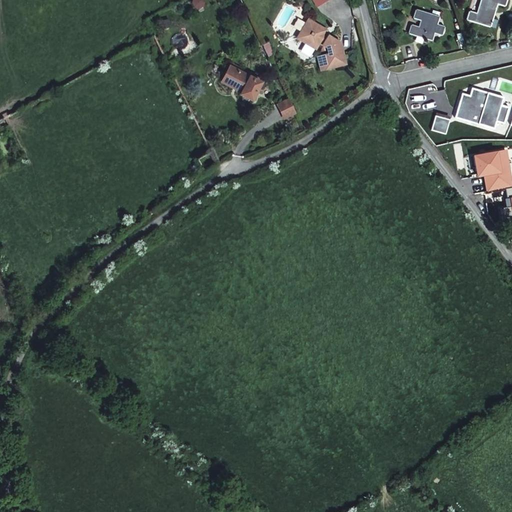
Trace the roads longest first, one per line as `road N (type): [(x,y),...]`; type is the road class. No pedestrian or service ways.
road 1 (residential): [(13,511),(2,477),(6,409),(38,334),(202,189),(306,145),(388,91)]
road 2 (unclassified): [(511,254),(388,91)]
road 3 (residential): [(388,91),(511,55)]
